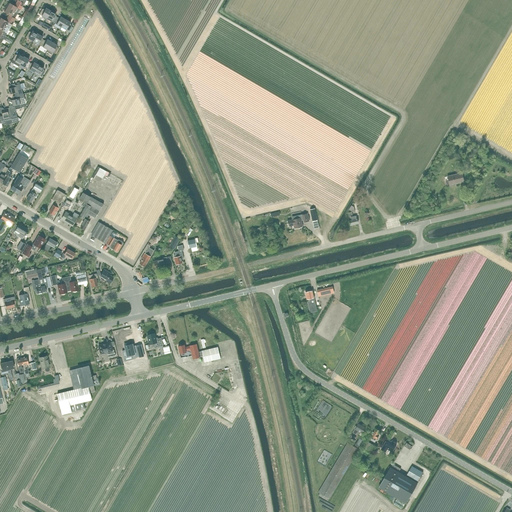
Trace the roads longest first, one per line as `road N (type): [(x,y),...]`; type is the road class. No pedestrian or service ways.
road 1 (unclassified): [(511,492),(304,370),(271,285)]
road 2 (unclassified): [(251,264),(416,225)]
road 3 (unclassified): [(133,291),(119,266),(0,197)]
road 4 (unclassified): [(271,285),(422,249)]
road 5 (unclassified): [(0,350),(139,316)]
road 6 (unclassified): [(0,324),(133,291)]
road 7 (unclassified): [(139,316),(271,285)]
